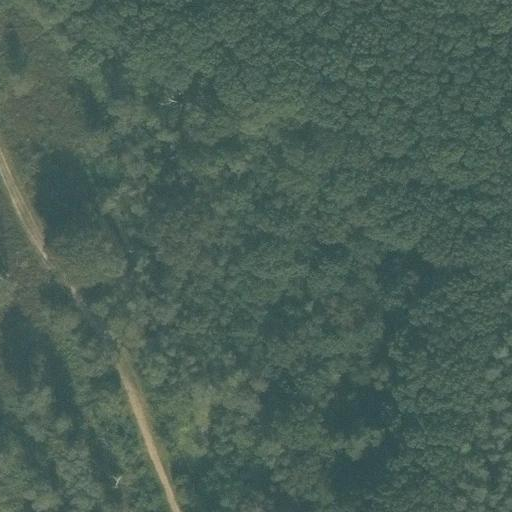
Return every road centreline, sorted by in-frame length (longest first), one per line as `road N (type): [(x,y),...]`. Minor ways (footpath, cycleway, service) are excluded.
road 1 (unknown): [(0,164),(119,363),(181,511)]
road 2 (track): [(511,217),(425,511)]
